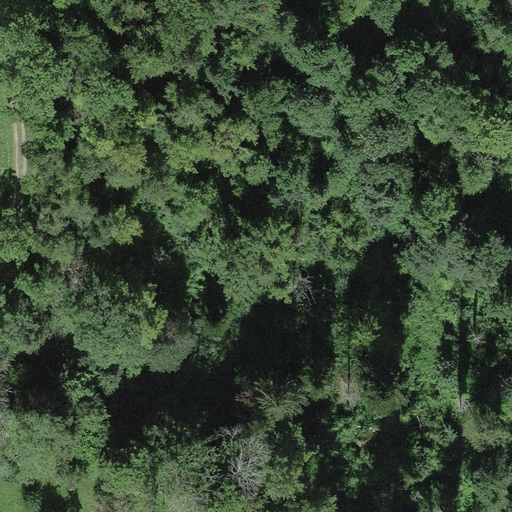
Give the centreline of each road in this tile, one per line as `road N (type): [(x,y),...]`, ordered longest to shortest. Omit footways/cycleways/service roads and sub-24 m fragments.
road 1 (track): [(449,0),(389,218),(378,313),(401,361),(447,404),(460,449),(455,511)]
road 2 (track): [(443,0),(369,42),(264,70),(211,144),(168,257),(115,316)]
road 3 (track): [(0,262),(16,235),(19,110),(2,0)]
